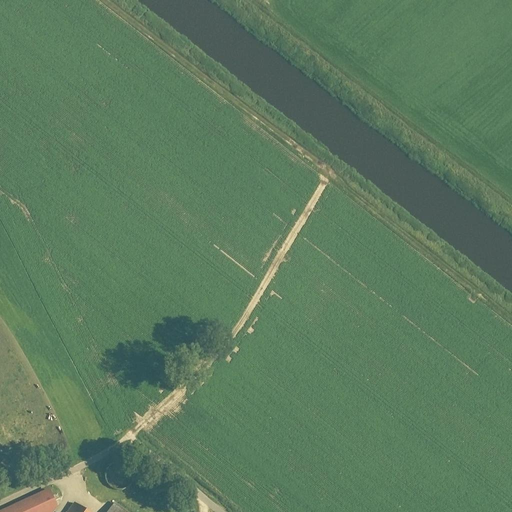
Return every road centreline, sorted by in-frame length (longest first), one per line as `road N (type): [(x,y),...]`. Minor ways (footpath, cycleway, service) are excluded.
road 1 (track): [(100,0),(324,179),(209,365),(120,438)]
road 2 (unclassified): [(0,498),(50,464),(120,438),(220,511)]
road 3 (track): [(511,327),(324,179)]
